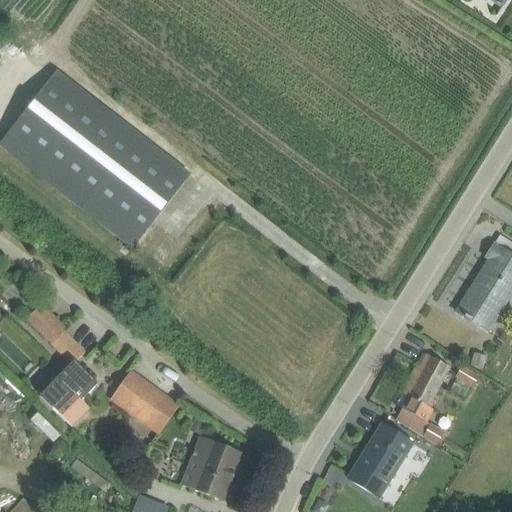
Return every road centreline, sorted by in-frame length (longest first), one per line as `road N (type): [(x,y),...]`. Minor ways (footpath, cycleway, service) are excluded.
road 1 (tertiary): [(511,134),(303,467)]
road 2 (unclassified): [(0,242),(303,467)]
